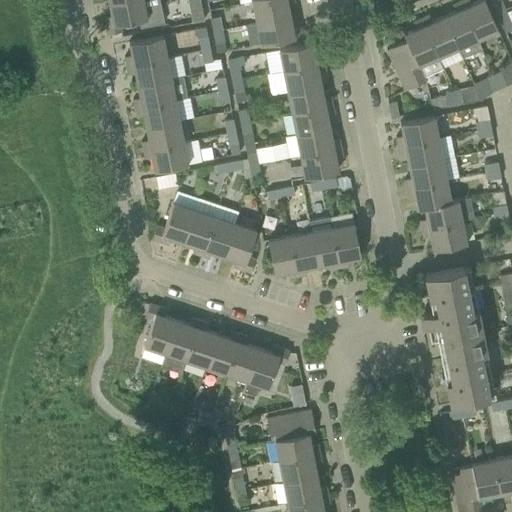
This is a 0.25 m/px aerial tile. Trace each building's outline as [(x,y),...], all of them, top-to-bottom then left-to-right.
[(158,0),(120,0),(108,2),(111,15),(104,17),(107,33),(121,30),(120,23),(138,19),(140,28),(163,24),(158,0)] [(294,1),(293,0),(254,0),(250,1),(254,22),(290,15),(287,2),(294,1)] [(476,37),(460,0),(452,4),(455,10),(443,15),(456,46),(462,58),(481,49),(476,37)] [(476,37),(497,28),(484,0),(478,0),(471,3),(469,0),(460,0),(476,37)] [(505,8),(500,0),(491,0),(496,12),(505,8)] [(511,25),(510,20),(505,8),(496,12),(505,31),(511,27),(511,25)] [(456,46),(443,15),(431,20),(428,14),(420,17),(437,55),(456,46)] [(292,28),(290,15),(254,22),(259,44),(301,35),(299,27),(292,28)] [(222,29),(220,16),(210,17),(212,31),(222,29)] [(437,55),(420,17),(412,21),(415,27),(403,33),(406,40),(416,63),(417,63),(422,76),(442,67),(437,55)] [(210,47),(206,25),(196,27),(201,49),(210,47)] [(225,42),(222,29),(212,31),(215,44),(225,42)] [(166,56),(162,34),(128,41),(131,54),(124,56),(126,64),(166,56)] [(416,63),(406,40),(386,49),(404,90),(424,81),(422,76),(417,63),(416,63)] [(315,55),(312,41),(278,48),(282,70),(323,62),(322,53),(315,55)] [(213,61),(210,47),(201,49),(203,63),(213,61)] [(171,78),(166,56),(126,64),(127,73),(134,72),(137,84),(171,78)] [(325,70),(323,62),(282,70),(286,91),(321,84),(318,72),(325,70)] [(229,67),(231,79),(240,78),(238,65),(229,67)] [(505,84),(500,71),(492,74),(498,87),(505,84)] [(498,87),(492,74),(485,77),(491,91),(498,87)] [(216,78),(218,91),(227,89),(225,76),(216,78)] [(175,99),(171,78),(137,84),(139,97),(132,98),(134,107),(175,99)] [(243,91),(240,78),(231,79),(234,92),(243,91)] [(323,97),(321,84),(286,91),(291,112),(332,104),(330,96),(323,97)] [(463,102),(460,88),(452,90),(455,104),(463,102)] [(230,102),(227,89),(218,91),(221,104),(230,102)] [(455,104),(452,90),(444,91),(447,106),(455,104)] [(179,120),(175,99),(134,107),(136,115),(143,114),(145,127),(179,120)] [(395,101),(387,103),(390,117),(398,115),(395,101)] [(334,113),(332,104),(291,112),(295,133),(329,127),(327,114),(334,113)] [(237,109),(240,122),(249,120),(246,108),(237,109)] [(438,137),(433,115),(399,121),(402,135),(395,136),(397,145),(438,137)] [(224,120),(227,133),(236,131),(233,118),(224,120)] [(490,126),(489,119),(475,121),(476,129),(490,126)] [(183,141),(179,120),(145,127),(148,139),(141,141),(143,149),(183,141)] [(251,133),(249,120),(240,122),(242,135),(251,133)] [(492,134),(490,126),(476,129),(478,137),(492,134)] [(332,139),(329,127),(295,133),(299,155),(340,146),(339,138),(332,139)] [(238,144),(236,131),(227,133),(229,146),(238,144)] [(442,158),(438,137),(397,145),(399,153),(405,152),(408,165),(442,158)] [(188,163),(183,141),(143,149),(144,158),(151,156),(154,170),(188,163)] [(342,155),(340,146),(299,155),(303,176),(338,170),(335,156),(342,155)] [(260,176),(255,150),(246,152),(251,178),(260,176)] [(446,179),(442,158),(408,165),(410,177),(403,179),(405,187),(446,179)] [(242,168),(240,159),(227,161),(229,171),(242,168)] [(229,171),(227,161),(215,164),(216,173),(229,171)] [(499,169),(497,161),(483,163),(485,171),(499,169)] [(500,177),(499,169),(485,171),(487,179),(500,177)] [(337,186),(335,177),(322,179),(324,189),(337,186)] [(324,189),(322,179),(309,182),(311,191),(324,189)] [(450,200),(446,179),(405,187),(407,196),(414,194),(416,207),(423,206),(450,200)] [(296,194),(294,185),(281,187),(283,197),(296,194)] [(283,197),(281,187),(268,190),(270,199),(283,197)] [(473,217),(470,196),(450,200),(423,206),(426,218),(419,220),(421,228),(461,220),(473,217)] [(182,241),(193,208),(173,201),(164,227),(156,224),(151,238),(168,243),(170,237),(182,241)] [(507,211),(505,203),(491,206),(493,214),(507,211)] [(201,255),(214,215),(193,208),(182,241),(194,245),(192,252),(201,255)] [(509,219),(507,211),(493,214),(495,222),(509,219)] [(351,212),(330,217),(331,226),(340,267),(348,265),(347,258),(360,256),(353,222),(351,212)] [(223,255),(235,222),(214,215),(201,255),(209,257),(211,251),(223,255)] [(339,267),(331,226),(330,217),(309,221),(310,230),(317,264),(330,262),(331,269),(339,267)] [(432,249),(466,242),(461,220),(421,228),(422,237),(429,235),(432,249)] [(254,258),(247,255),(255,229),(235,222),(223,255),(236,259),(233,266),(250,271),(254,258)] [(317,264),(310,230),(289,234),(297,275),(306,274),(304,267),(317,264)] [(297,275),(289,234),(267,239),(274,273),(287,270),(289,277),(297,275)] [(437,311),(419,314),(421,326),(430,325),(439,323),(442,339),(450,379),(445,380),(449,403),(469,399),(489,396),(494,394),(486,352),(477,308),(471,309),(463,267),(424,275),(424,276),(424,277),(428,297),(434,296),(437,311)] [(511,279),(511,272),(498,275),(499,282),(511,279)] [(511,288),(511,279),(499,282),(501,290),(511,288)] [(511,306),(511,297),(503,300),(504,308),(511,306)] [(165,351),(176,319),(164,315),(166,308),(149,302),(145,316),(152,318),(144,344),(165,351)] [(185,358),(198,319),(190,316),(188,323),(176,319),(165,351),(160,365),(162,365),(174,363),(183,366),(185,358)] [(206,365),(217,333),(205,329),(207,322),(198,319),(185,358),(206,365)] [(226,372),(239,333),(231,330),(229,337),(217,333),(206,365),(226,372)] [(246,379),(257,347),(245,342),(248,336),(239,333),(226,372),(246,379)] [(270,351),(257,347),(246,379),(243,390),(255,394),(259,383),(268,386),(276,361),(284,363),(288,350),(272,344),(270,351)] [(167,408),(170,400),(158,395),(155,404),(167,408)] [(511,397),(503,399),(505,408),(511,406),(511,397)] [(505,408),(503,399),(491,402),(492,410),(505,408)] [(182,404),(170,400),(167,408),(180,412),(182,404)] [(475,414),(473,405),(460,408),(462,416),(475,414)] [(216,425),(221,412),(211,408),(209,413),(206,422),(216,425)] [(291,412),(267,417),(271,439),(274,439),(308,432),(315,431),(310,408),(291,412)] [(462,416),(460,408),(448,410),(449,419),(462,416)] [(206,422),(209,413),(200,409),(197,418),(206,422)] [(308,432),(274,439),(278,460),(319,452),(317,443),(310,444),(308,432)] [(236,446),(233,433),(224,435),(226,448),(236,446)] [(238,459),(236,446),(226,448),(229,461),(238,459)] [(320,460),(319,452),(278,460),(282,481),(316,474),(314,461),(320,460)] [(511,489),(511,453),(492,458),(500,499),(509,497),(507,490),(511,489)] [(500,499),(492,458),(471,462),(472,464),(478,496),(490,494),(492,501),(500,499)] [(478,496),(472,464),(450,468),(458,511),(460,511),(481,508),(478,496)] [(319,487),(316,474),(282,481),(286,502),(327,494),(326,485),(319,487)] [(244,489),(242,476),(232,478),(235,490),(244,489)] [(247,501),(244,489),(235,490),(237,503),(247,501)] [(329,502),(327,494),(286,502),(288,511),(323,511),(322,504),(329,502)]
